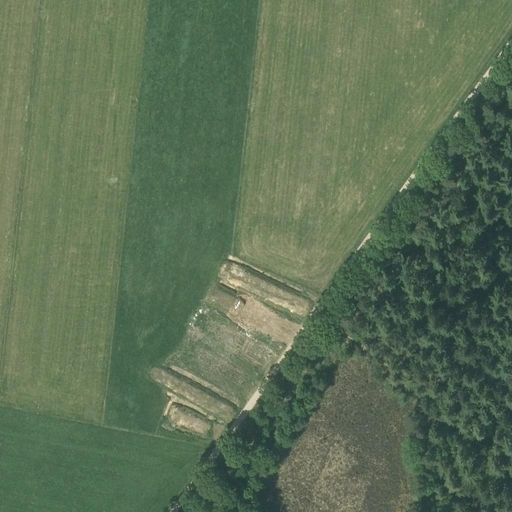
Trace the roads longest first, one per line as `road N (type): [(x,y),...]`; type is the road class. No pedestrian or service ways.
road 1 (track): [(310,320),(511,46)]
road 2 (track): [(239,419),(310,320)]
